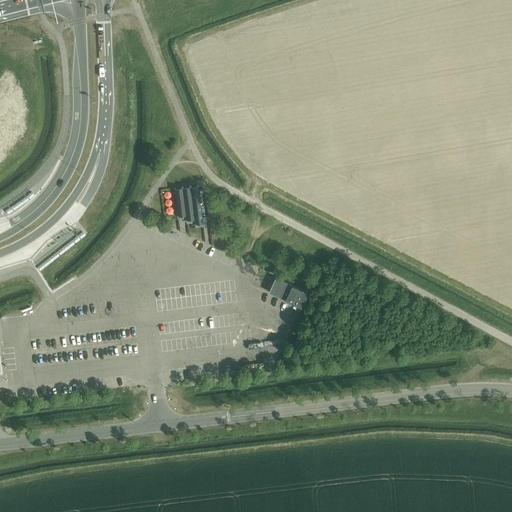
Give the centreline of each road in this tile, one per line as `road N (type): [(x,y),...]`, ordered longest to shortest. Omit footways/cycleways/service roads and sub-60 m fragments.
road 1 (tertiary): [(511,391),(449,391),(0,444)]
road 2 (unclassified): [(511,342),(267,212),(213,178),(192,145)]
road 3 (secondary): [(0,252),(59,215),(101,146),(101,0)]
road 4 (secondary): [(75,0),(84,80),(76,156),(43,208),(0,237)]
road 5 (unknown): [(152,365),(220,365),(222,351),(264,349)]
